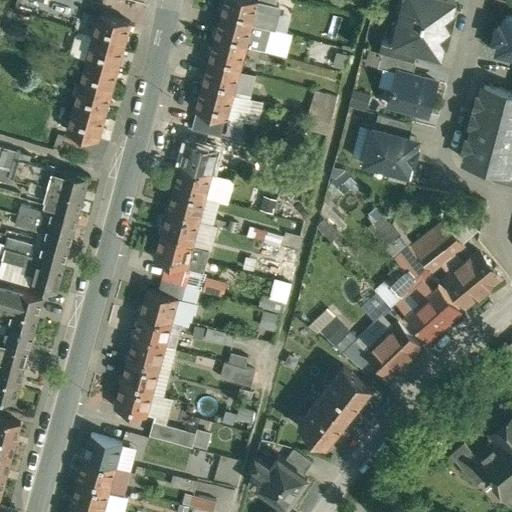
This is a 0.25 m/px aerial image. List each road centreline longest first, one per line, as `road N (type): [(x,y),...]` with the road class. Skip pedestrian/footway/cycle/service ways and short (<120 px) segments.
road 1 (residential): [(36,511),(127,170)]
road 2 (residential): [(511,261),(497,241),(505,192),(439,176),(481,0)]
road 3 (residential): [(318,511),(376,427),(511,306)]
road 4 (residential): [(127,170),(169,0)]
road 5 (residential): [(127,170),(0,135)]
